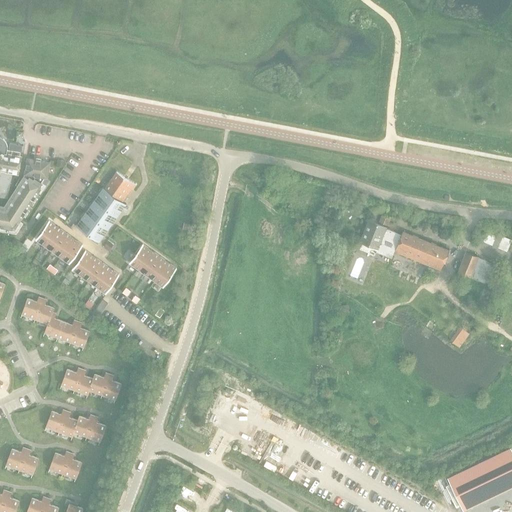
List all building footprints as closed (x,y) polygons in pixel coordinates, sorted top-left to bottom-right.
[(0,193),(7,195),(11,172),(17,173),(20,156),(19,156),(19,155),(20,155),(22,145),(9,143),(8,150),(6,149),(7,147),(6,145),(6,143),(5,142),(4,140),(2,139),(1,137),(0,137),(0,193)] [(0,230),(16,233),(23,223),(20,221),(43,177),(47,178),(50,161),(26,157),(23,175),(3,206),(0,205),(0,230)] [(126,204),(120,199),(125,192),(127,194),(129,191),(130,192),(132,189),(136,184),(117,170),(104,188),(102,187),(75,225),(99,242),(126,204)] [(360,248),(369,252),(371,246),(392,255),(394,251),(401,234),(385,228),(385,227),(369,219),(360,241),(362,242),(360,248)] [(43,245),(57,226),(48,220),(35,239),(43,245)] [(52,251),(65,232),(57,226),(43,245),(52,251)] [(483,241),(506,251),(511,240),(488,229),(483,241)] [(394,251),(440,270),(448,250),(402,231),(401,234),(394,251)] [(60,257),(74,238),(65,232),(52,251),(60,257)] [(82,244),(74,238),(60,257),(69,263),(82,244)] [(104,246),(109,250),(112,245),(107,242),(104,246)] [(137,269),(151,250),(142,243),(128,262),(137,269)] [(79,275),(93,256),(85,250),(71,269),(79,275)] [(145,275),(159,256),(151,250),(137,269),(145,275)] [(458,271),(471,276),(479,255),(466,250),(458,271)] [(88,281),(102,262),(93,256),(79,275),(88,281)] [(154,281),(168,262),(159,256),(145,275),(154,281)] [(96,287),(110,268),(102,262),(88,281),(96,287)] [(176,268),(168,262),(154,281),(162,287),(176,268)] [(119,274),(110,268),(96,287),(105,293),(119,274)] [(125,287),(122,292),(127,296),(130,291),(125,287)] [(135,295),(131,300),(136,303),(140,298),(135,295)] [(34,318),(42,298),(38,297),(36,301),(27,298),(21,314),(34,318)] [(51,312),(52,312),(53,308),(44,304),(45,299),(42,298),(34,318),(47,323),(51,312)] [(93,312),(98,316),(107,303),(102,299),(93,312)] [(92,303),(88,300),(84,305),(89,308),(92,303)] [(55,313),(52,312),(51,312),(47,323),(44,332),(57,337),(63,321),(53,318),(55,313)] [(70,341),(77,321),(74,320),(72,325),(63,321),(57,337),(70,341)] [(77,321),(70,341),(83,346),(89,331),(79,327),(81,323),(77,321)] [(74,389),(81,369),(78,368),(76,372),(66,369),(61,384),(74,389)] [(93,378),(92,378),(83,375),(85,370),(81,369),(74,389),(87,394),(89,390),(89,389),(93,378)] [(101,394),(109,374),(105,373),(104,377),(94,374),(92,378),(93,378),(89,389),(89,390),(101,394)] [(109,374),(101,394),(115,399),(120,383),(111,380),(113,375),(109,374)] [(59,431),(66,411),(62,410),(61,414),(51,411),(45,426),(59,431)] [(77,420),(68,417),(70,412),(66,411),(59,431),(72,436),(74,432),(73,431),(77,420)] [(86,436),(94,416),(90,414),(88,419),(79,416),(77,420),(73,431),(74,432),(86,436)] [(94,416),(86,436),(99,441),(105,425),(96,422),(97,417),(94,416)] [(19,469),(26,449),(23,447),(21,452),(11,448),(6,464),(19,469)] [(462,510),(511,486),(511,450),(510,447),(446,477),(462,510)] [(26,449),(19,469),(32,474),(38,458),(28,455),(30,450),(26,449)] [(62,473),(69,453),(66,451),(64,456),(55,452),(49,468),(62,473)] [(69,453),(62,473),(75,478),(81,462),(71,459),(73,454),(69,453)] [(7,491),(0,509),(0,511),(2,511),(14,511),(18,501),(9,497),(11,492),(7,491)] [(41,511),(46,498),(43,496),(41,501),(31,498),(26,511),(41,511)] [(46,498),(41,511),(56,511),(58,507),(48,504),(50,499),(46,498)] [(65,511),(80,511),(82,508),(69,503),(70,501),(66,499),(64,505),(68,506),(65,511)]
